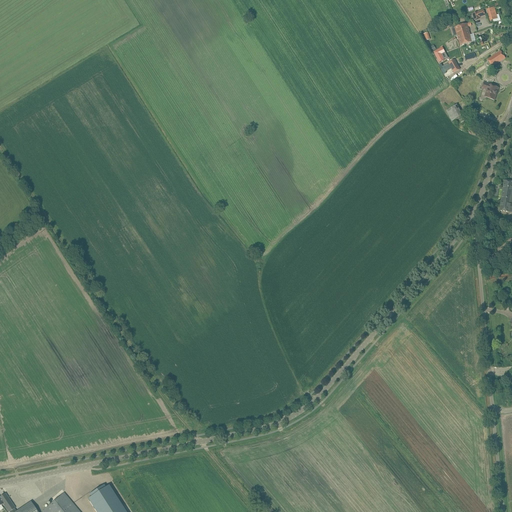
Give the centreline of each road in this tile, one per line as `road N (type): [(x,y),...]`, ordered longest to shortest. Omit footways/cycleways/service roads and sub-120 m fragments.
road 1 (unclassified): [(0,483),(283,420),(319,394),(469,218)]
road 2 (track): [(0,149),(147,377),(258,511)]
road 3 (unclassified): [(503,511),(469,218)]
